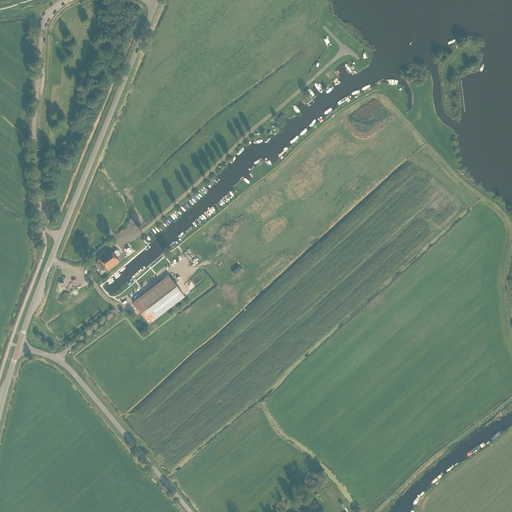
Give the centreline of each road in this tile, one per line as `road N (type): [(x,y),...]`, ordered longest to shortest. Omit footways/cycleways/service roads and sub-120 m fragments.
road 1 (secondary): [(18,346),(156,0)]
road 2 (tertiary): [(189,511),(69,369),(18,346)]
